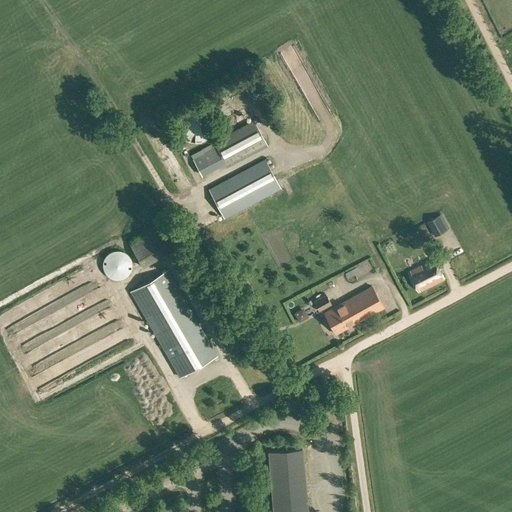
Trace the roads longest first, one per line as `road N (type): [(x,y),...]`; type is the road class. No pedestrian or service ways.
road 1 (track): [(51,511),(511,266)]
road 2 (unclassified): [(223,453),(249,427),(299,422),(333,459),(334,511)]
road 3 (unclassified): [(366,511),(344,354)]
road 4 (unknown): [(180,387),(121,282)]
